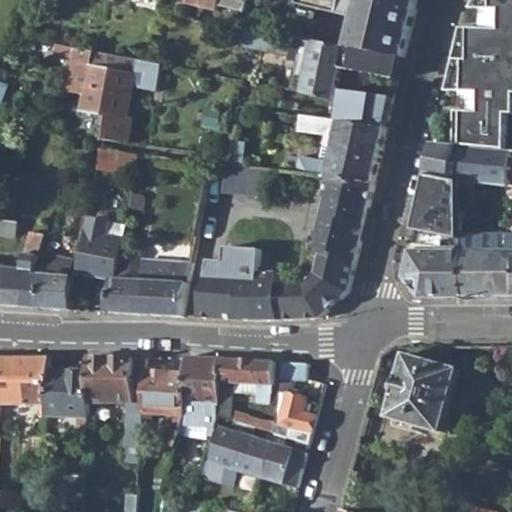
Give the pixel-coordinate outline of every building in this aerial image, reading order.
[(186,0),(186,6),(201,10),(203,0),(186,0)] [(203,0),(201,10),(216,12),(216,7),(244,14),(248,0),(203,0)] [(406,61),(420,0),(294,0),(294,5),(349,17),(342,49),(406,61)] [(511,0),(477,0),(473,7),(485,8),(484,26),(463,27),(448,89),(482,91),(481,111),(463,110),(461,143),(467,144),(506,148),(506,114),(511,113),(511,0)] [(402,77),(406,61),(342,49),(247,30),(246,34),(244,33),(241,47),(310,59),(303,93),(335,100),(337,92),(340,92),(344,63),(375,68),(376,73),(402,77)] [(107,72),(111,55),(61,45),(59,55),(75,59),(69,92),(86,96),(85,111),(110,116),(116,92),(110,91),(115,73),(107,72)] [(158,91),(163,66),(111,55),(107,72),(115,73),(110,91),(116,92),(110,116),(129,120),(135,87),(158,91)] [(335,100),(303,93),(301,104),(314,106),(314,111),(391,122),(395,101),(340,92),(337,92),(335,100)] [(388,127),(305,118),(302,133),(328,140),(331,140),(332,133),(342,134),(338,150),(383,159),(390,130),(388,127)] [(130,130),(108,127),(106,141),(128,144),(130,130)] [(436,141),(428,176),(462,179),(466,180),(467,144),(461,143),(436,141)] [(266,170),(268,154),(250,152),(250,144),(240,144),(237,167),(266,170)] [(377,184),(383,159),(338,150),(327,149),(323,163),(302,158),(297,174),(326,178),(377,184)] [(139,155),(101,150),(98,171),(136,176),(139,155)] [(452,235),(463,236),(462,207),(462,179),(428,176),(412,241),(441,242),(441,232),(452,235)] [(371,207),(377,184),(326,178),(322,197),(327,197),(323,215),(361,222),(365,205),(371,207)] [(466,180),(462,179),(462,207),(476,208),(476,182),(466,180)] [(209,262),(197,318),(263,321),(320,318),(351,291),(363,241),(357,240),(361,222),(323,215),(318,234),(314,233),(311,253),(320,255),(315,277),(305,285),(277,284),(277,274),(276,272),(257,271),(257,276),(239,276),(239,273),(222,272),(223,263),(209,262)] [(80,273),(117,280),(127,226),(91,219),(80,273)] [(422,295),(462,296),(463,248),(463,236),(452,235),(453,243),(441,242),(412,241),(405,274),(422,295)] [(511,248),(463,248),(462,296),(511,295),(511,248)] [(0,306),(24,308),(41,257),(27,254),(22,270),(0,266),(0,306)] [(24,308),(75,311),(76,278),(71,278),(72,267),(54,266),(56,257),(41,255),(41,257),(24,308)] [(111,313),(184,317),(192,269),(172,269),(172,265),(153,264),(152,282),(117,280),(111,313)] [(464,370),(411,355),(393,415),(445,431),(464,370)] [(3,357),(3,418),(12,418),(12,405),(52,404),(52,372),(52,357),(3,357)] [(92,372),(92,403),(134,402),(134,357),(92,357),(92,372)] [(188,373),(187,405),(221,406),(223,359),(189,357),(188,373)] [(223,359),(221,406),(221,416),(233,420),(236,384),(260,385),(258,400),(270,400),(273,385),(277,386),(278,362),(223,359)] [(285,362),(282,377),(310,379),(310,363),(285,362)] [(188,373),(149,371),(149,415),(149,435),(159,435),(159,425),(156,423),(156,419),(181,420),(178,433),(171,432),(167,449),(179,453),(186,420),(187,405),(188,373)] [(52,372),(52,404),(52,432),(58,432),(58,419),(85,419),(85,424),(92,424),(92,403),(92,372),(52,372)] [(312,392),(312,381),(287,379),(286,389),(312,392)] [(305,397),(288,393),(280,424),(293,427),(291,438),(311,443),(318,416),(306,413),(309,401),(305,400),(305,397)] [(148,465),(149,435),(149,415),(132,415),(133,465),(148,465)] [(308,454),(224,428),(210,479),(246,490),(250,476),(299,490),(308,454)] [(202,477),(214,436),(203,432),(190,474),(202,477)] [(201,481),(196,500),(206,503),(211,484),(201,481)] [(23,511),(27,499),(3,492),(3,507),(20,511),(23,511)] [(371,511),(373,505),(349,498),(345,511),(395,511),(393,511),(392,511),(371,511)] [(203,511),(206,503),(196,500),(192,511),(203,511)]
